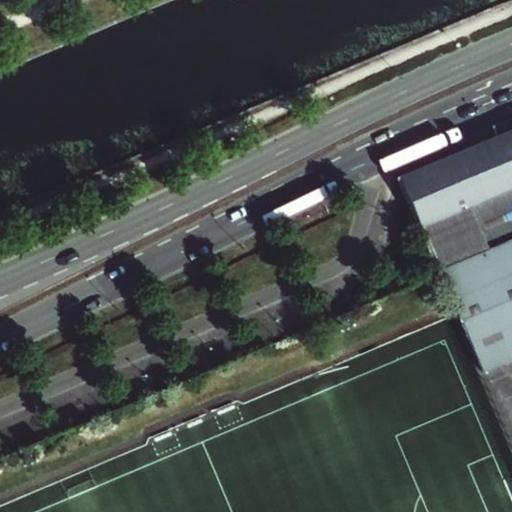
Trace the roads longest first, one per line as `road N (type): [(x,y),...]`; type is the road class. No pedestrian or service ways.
road 1 (primary): [(0,339),(511,102)]
road 2 (primary): [(511,45),(0,279)]
